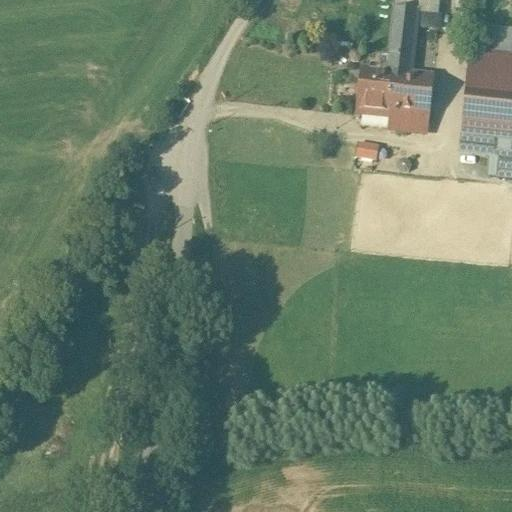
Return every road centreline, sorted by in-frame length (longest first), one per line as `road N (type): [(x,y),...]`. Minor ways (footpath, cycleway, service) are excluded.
road 1 (unclassified): [(143,511),(191,164),(212,84),(257,0)]
road 2 (track): [(90,511),(108,467),(160,193),(191,164)]
road 3 (track): [(204,424),(217,272),(204,187),(191,164)]
